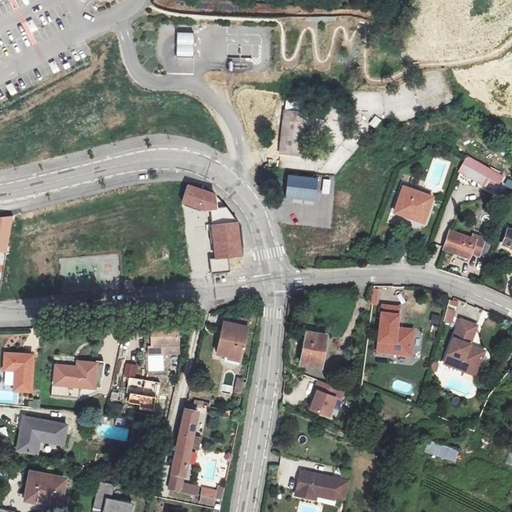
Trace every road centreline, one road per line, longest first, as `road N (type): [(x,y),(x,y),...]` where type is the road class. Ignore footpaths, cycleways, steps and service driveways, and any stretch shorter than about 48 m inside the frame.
road 1 (residential): [(511,311),(407,273),(273,282)]
road 2 (unclassified): [(0,192),(176,157),(233,184)]
road 3 (residential): [(118,14),(138,73),(198,86),(228,114),(242,157),(233,184)]
road 4 (unclassified): [(273,282),(245,511)]
road 5 (residential): [(206,295),(0,314)]
road 6 (residential): [(160,453),(206,295)]
road 7 (residential): [(0,71),(118,14)]
